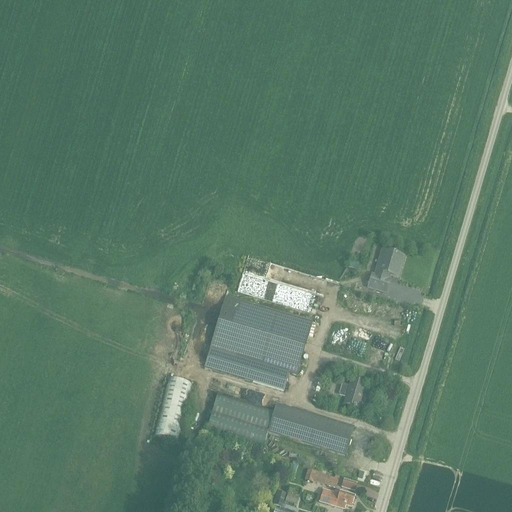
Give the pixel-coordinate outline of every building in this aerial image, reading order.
[(370,276),(367,288),(387,293),(390,281),(387,281),(389,275),(398,278),(404,258),(382,251),(374,277),(370,276)] [(350,261),(348,268),(357,271),(359,264),(350,261)] [(226,296),(204,369),(280,392),(286,373),(296,376),(313,323),(251,304),(226,296)] [(169,379),(155,437),(177,442),(191,385),(169,379)] [(345,398),(343,405),(358,409),(366,385),(351,380),(348,387),(342,385),(338,396),(345,398)] [(268,434),(345,457),(354,428),(276,405),(274,410),(218,393),(207,433),(264,449),(268,434)] [(214,457),(216,461),(223,457),(231,455),(230,451),(221,453),(214,457)] [(308,472),(305,481),(309,483),(312,483),(315,474),(312,473),(308,472)] [(328,477),(326,486),(336,489),(338,481),(340,477),(335,476),(334,478),(329,477),(328,477)] [(343,480),(341,489),(354,492),(357,484),(343,480)] [(323,490),(319,503),(345,510),(346,507),(352,508),(355,496),(339,492),(339,493),(335,491),(334,493),(323,490)] [(296,511),(297,509),(283,504),(286,494),(277,492),(273,505),(280,507),(280,508),(281,508),(280,510),(276,508),(274,511),(296,511)] [(288,494),(285,501),(291,503),(293,496),(288,494)]
